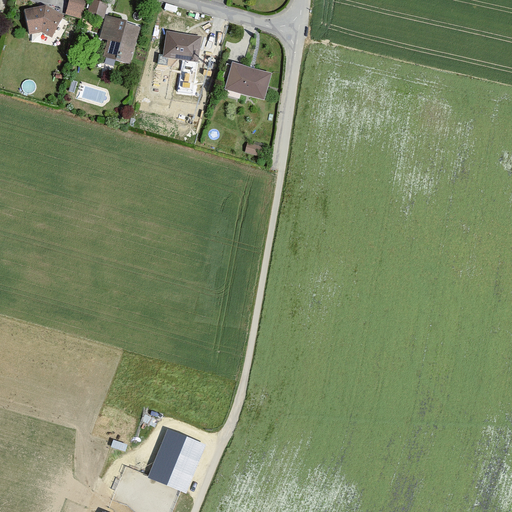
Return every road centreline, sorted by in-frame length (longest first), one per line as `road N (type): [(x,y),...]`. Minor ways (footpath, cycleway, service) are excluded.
road 1 (track): [(282,170),(241,401),(197,511)]
road 2 (residential): [(298,34),(282,170)]
road 3 (residential): [(298,34),(177,0)]
